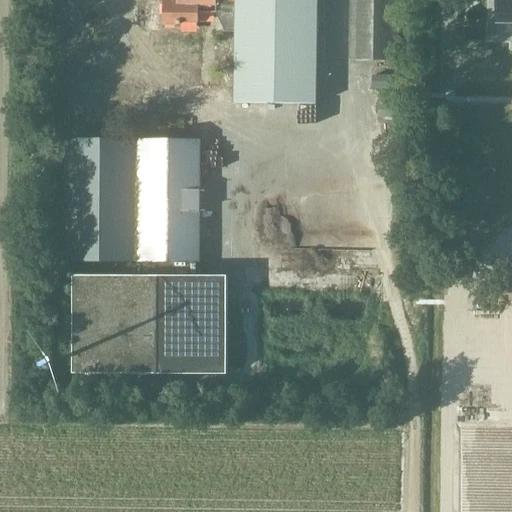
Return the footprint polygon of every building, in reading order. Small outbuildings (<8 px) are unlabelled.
[(225,31),(235,32),(235,101),(316,101),(316,0),(162,0),(162,24),(180,24),(180,21),(198,21),(198,12),(216,11),(225,31)] [(397,61),(398,0),(349,0),(348,60),(397,61)] [(511,0),(496,0),(497,22),(511,22),(511,0)] [(199,262),(200,139),(64,139),(64,262),(158,262),(199,262)] [(366,261),(367,248),(345,247),(345,260),(366,261)] [(199,262),(158,262),(158,276),(73,276),(72,374),(227,374),(227,276),(199,276),(199,262)]
